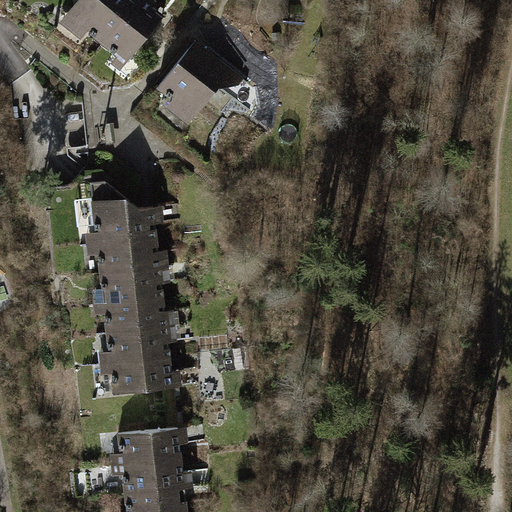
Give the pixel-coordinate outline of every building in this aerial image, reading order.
[(87,0),(75,17),(92,30),(90,33),(103,42),(136,0),(87,0)] [(164,15),(145,0),(136,0),(103,42),(114,52),(116,50),(128,59),(164,15)] [(196,40),(157,87),(170,97),(172,94),(189,108),(204,88),(220,87),(233,98),(247,81),(196,40)] [(105,180),(91,182),(96,227),(99,228),(101,242),(157,236),(154,206),(138,207),(105,180)] [(157,236),(101,242),(102,257),(99,257),(100,272),(160,265),(157,236)] [(160,265),(100,272),(102,287),(105,287),(107,301),(164,295),(160,265)] [(164,295),(107,301),(108,316),(105,317),(107,332),(167,325),(164,295)] [(167,325),(107,332),(109,347),(112,347),(113,361),(170,355),(167,325)] [(170,355),(113,361),(115,376),(112,376),(114,392),(173,386),(170,355)] [(178,426),(119,432),(120,448),(123,448),(125,462),(181,456),(178,426)] [(181,456),(125,462),(127,477),(123,477),(125,493),(185,486),(181,456)] [(187,511),(185,486),(125,493),(127,508),(130,508),(130,511),(187,511)]
